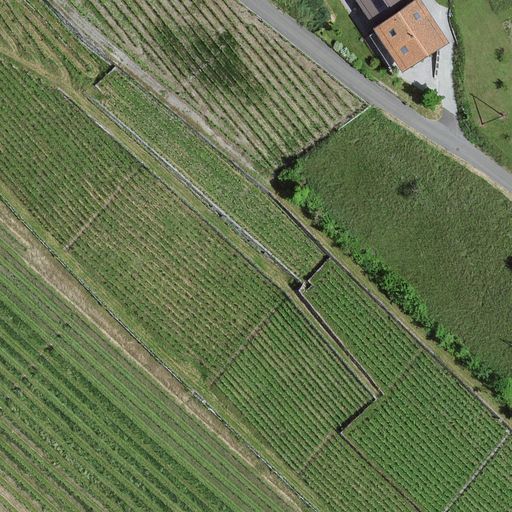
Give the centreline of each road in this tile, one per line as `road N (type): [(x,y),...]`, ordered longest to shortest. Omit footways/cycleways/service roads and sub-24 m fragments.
road 1 (unclassified): [(511,186),(373,93),(255,0)]
road 2 (track): [(55,0),(267,182)]
